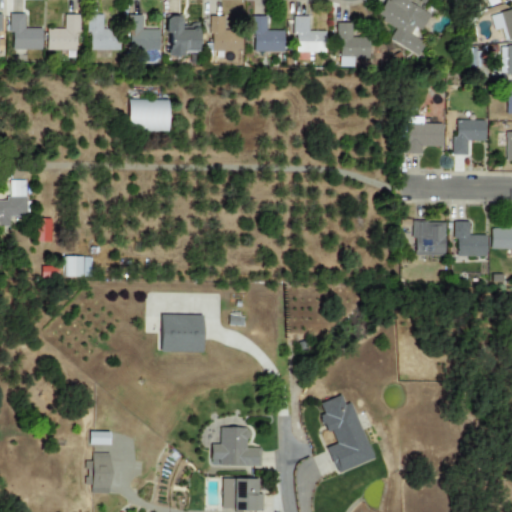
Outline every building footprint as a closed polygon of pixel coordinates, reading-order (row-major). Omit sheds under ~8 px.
[(403,0),(391,0),(383,16),(401,26),(393,42),(420,56),(427,43),(409,33),(412,28),(423,34),(433,16),(403,0)] [(511,38),(511,5),(497,9),(505,40),(511,38)] [(5,16),(22,15),(23,31),(39,30),(40,47),(12,49),(11,32),(6,33),(5,16)] [(291,16),(292,63),(309,63),(309,49),(326,49),(326,33),(309,33),(308,15),(291,16)] [(63,16),(63,30),(45,30),(45,50),(76,50),(76,16),(63,16)] [(249,16),(249,51),(283,51),(284,30),(263,30),(263,16),(249,16)] [(129,18),(132,50),(157,48),(155,34),(150,30),(140,31),(139,17),(129,18)] [(169,17),(180,18),(180,29),(201,29),(200,57),(175,56),(175,45),(168,48),(169,17)] [(211,17),(211,52),(241,52),(241,17),(211,17)] [(86,21),(86,52),(118,51),(118,28),(100,28),(100,21),(86,21)] [(338,22),(339,60),(368,59),(367,38),(350,38),(350,25),(338,22)] [(511,79),(511,45),(499,46),(500,80),(511,79)] [(165,99),(126,99),(125,131),(165,132),(165,99)] [(403,117),(404,155),(420,155),(420,147),(441,147),(441,125),(421,125),(420,117),(403,117)] [(457,120),(453,157),(466,158),(468,142),(484,138),(485,122),(457,120)] [(511,130),(503,130),(503,161),(511,161),(511,130)] [(0,199),(0,229),(17,229),(26,199),(0,199)] [(453,220),(453,258),(486,258),(486,236),(470,236),(470,221),(453,220)] [(412,222),(411,255),(441,256),(442,224),(412,222)] [(511,226),(487,226),(487,250),(511,250),(511,226)] [(90,258),(62,257),(62,277),(89,278),(90,258)] [(157,313),(156,348),(197,350),(199,315),(157,313)] [(317,404),(336,444),(326,449),(337,474),(375,457),(350,401),(344,404),(340,394),(317,404)] [(219,431),(219,444),(209,444),(209,458),(217,458),(214,464),(258,463),(257,448),(246,449),(245,430),(219,431)] [(107,432),(87,432),(87,445),(106,445),(107,432)] [(87,452),(87,495),(109,495),(109,452),(87,452)] [(221,476),(219,507),(261,509),(263,479),(221,476)]
